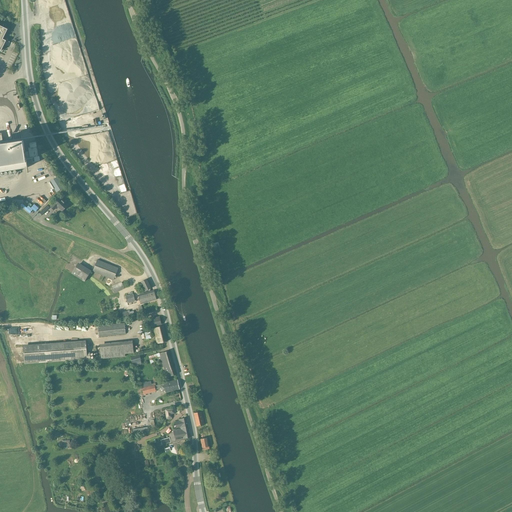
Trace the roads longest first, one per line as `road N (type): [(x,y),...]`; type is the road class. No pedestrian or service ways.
road 1 (secondary): [(202,511),(193,430),(159,293),(141,253),(43,123),(23,0)]
road 2 (unclassified): [(281,511),(186,215),(181,120),(127,0)]
